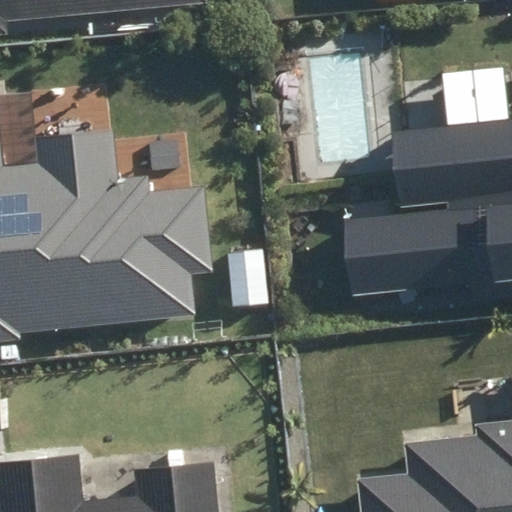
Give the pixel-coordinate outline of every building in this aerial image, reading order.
[(0,0),(0,36),(13,35),(12,21),(214,3),(213,0),(0,0)] [(0,342),(28,339),(27,333),(203,315),(199,274),(220,272),(211,185),(156,190),(154,173),(125,176),(120,129),(41,136),(44,162),(9,166),(1,86),(0,86),(0,342)] [(511,120),(399,132),(407,206),(455,202),(455,209),(351,219),(359,295),(477,283),(478,298),(511,294),(511,120)] [(511,511),(511,421),(482,424),(484,436),(411,443),(414,474),(363,479),(366,511),(511,511)] [(223,511),(219,461),(140,468),(143,495),(88,500),(84,454),(0,462),(0,511),(223,511)]
